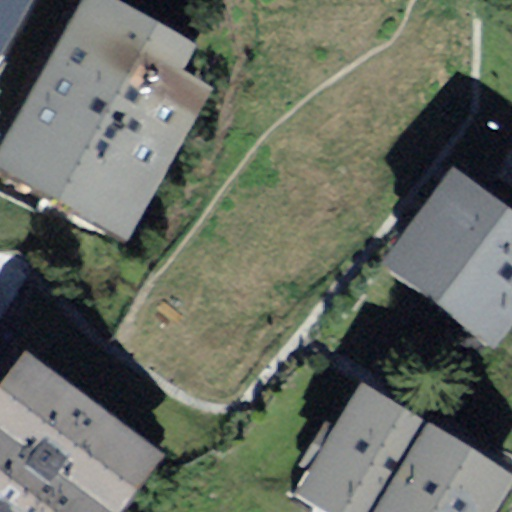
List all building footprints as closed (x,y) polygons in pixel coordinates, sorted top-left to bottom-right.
[(0,0),(0,51),(30,0),(0,0)] [(94,9),(0,178),(0,187),(125,256),(222,80),(94,9)] [(511,156),(497,182),(511,191),(511,156)] [(511,236),(450,193),(387,284),(497,360),(511,339),(511,236)] [(16,329),(0,349),(0,511),(121,511),(170,452),(16,329)] [(372,390),(302,495),(326,511),(375,511),(431,430),(372,390)] [(511,483),(431,430),(375,511),(504,511),(511,501),(511,483)]
